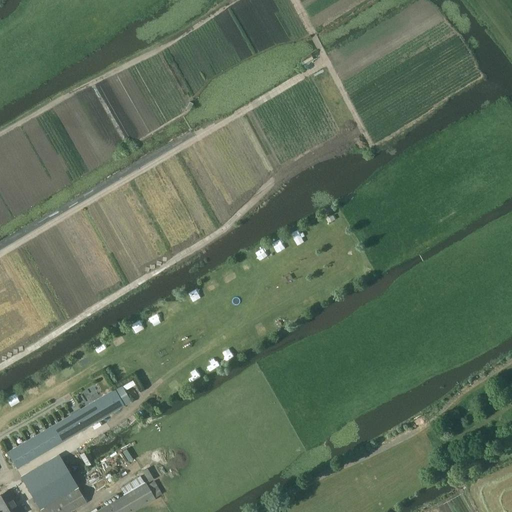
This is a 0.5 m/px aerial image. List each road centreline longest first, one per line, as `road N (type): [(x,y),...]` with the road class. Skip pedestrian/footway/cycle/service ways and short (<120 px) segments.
road 1 (track): [(326,60),(0,253)]
road 2 (track): [(0,134),(233,0)]
road 3 (track): [(294,0),(369,143)]
